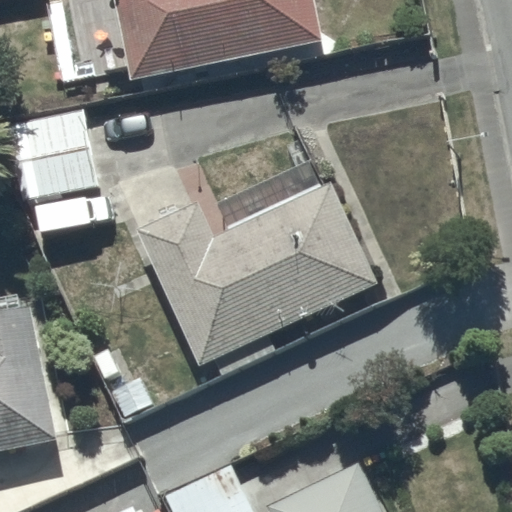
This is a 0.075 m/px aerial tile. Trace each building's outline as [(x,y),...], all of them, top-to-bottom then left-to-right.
[(114,0),(133,91),(326,51),(315,0),(114,0)] [(23,208),(97,195),(84,119),(9,132),(23,208)] [(202,213),(142,241),(203,376),(237,360),(243,373),(275,359),(268,345),(381,294),(334,192),(326,196),(313,167),(217,210),(231,240),(217,246),(202,213)] [(0,459),(61,447),(33,315),(0,322),(0,459)] [(250,511),(232,472),(165,504),(168,511),(250,511)] [(279,511),(381,511),(363,472),(279,511)]
